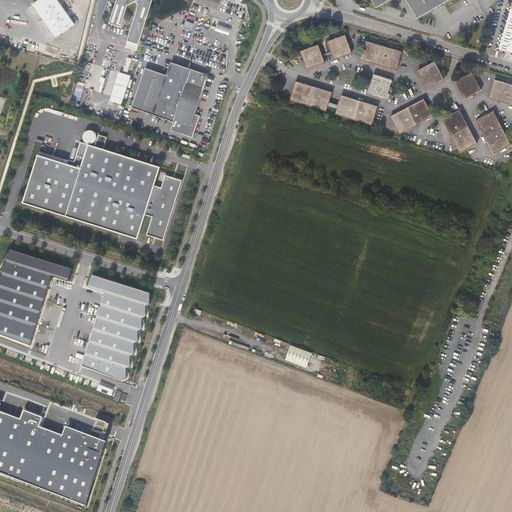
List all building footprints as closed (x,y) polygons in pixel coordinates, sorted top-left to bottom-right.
[(78,26),(60,0),(40,0),(34,4),(60,40),(78,26)] [(138,5),(129,41),(140,44),(151,0),(116,0),(110,23),(120,26),(126,7),(136,2),(138,5)] [(195,0),(195,3),(219,10),(221,0),(195,0)] [(369,0),(375,10),(393,0),(403,0),(416,21),(428,14),(453,0),(369,0)] [(511,3),(500,49),(511,52),(511,3)] [(211,29),(230,34),(232,28),(213,22),(211,29)] [(328,38),(335,57),(353,50),(346,32),(328,38)] [(396,68),(402,49),(367,38),(361,57),(396,68)] [(319,42),(301,48),(308,66),(325,60),(319,42)] [(131,76),(136,61),(128,58),(125,66),(125,65),(123,73),(131,76)] [(146,67),(133,106),(186,124),(183,134),(197,139),(205,116),(199,114),(214,71),(175,58),(169,74),(146,67)] [(426,85),(443,76),(434,59),(417,68),(426,85)] [(466,96),(482,87),(474,71),(457,80),(466,96)] [(123,73),(120,72),(113,98),(123,101),(131,76),(123,73)] [(388,92),(388,89),(390,85),(392,78),(374,73),(368,91),(388,97),(390,92),(388,92)] [(511,83),(497,79),(492,97),(511,103),(511,83)] [(292,99),(327,110),(332,92),(297,81),(292,99)] [(373,124),(378,106),(342,95),(340,102),(339,101),(337,106),(339,106),(337,113),(373,124)] [(430,103),(428,104),(425,97),(392,115),(401,131),(434,114),(430,108),(432,107),(430,103)] [(478,141),(461,108),(444,117),(462,150),(478,141)] [(511,143),(511,142),(495,110),(488,114),(487,112),(483,114),(484,116),(478,119),(496,152),(511,143)] [(89,143),(92,143),(94,142),(96,140),(97,137),(97,135),(95,132),(92,131),(90,131),(87,132),(85,134),(84,137),(85,140),(86,142),(89,143)] [(69,164),(40,155),(25,203),(139,238),(146,215),(152,217),(147,235),(164,240),(182,179),(164,174),(161,187),(154,185),(159,166),(104,149),(107,137),(100,135),(96,147),(81,142),(80,148),(75,162),(70,160),(70,161),(69,164)] [(80,148),(74,146),(70,160),(75,162),(80,148)] [(70,161),(41,152),(40,155),(69,164),(70,161)] [(73,268),(12,249),(5,258),(7,262),(1,270),(4,274),(0,278),(0,333),(31,345),(52,276),(69,281),(73,268)] [(150,293),(93,275),(89,287),(106,293),(83,365),(122,381),(127,378),(127,367),(131,366),(130,355),(135,354),(134,343),(139,341),(138,330),(143,328),(142,317),(146,316),(146,305),(150,304),(150,293)] [(291,345),(285,360),(304,367),(309,352),(291,345)] [(312,352),(307,367),(325,374),(330,359),(312,352)] [(122,393),(117,390),(113,401),(119,403),(122,393)] [(0,406),(2,402),(0,401),(0,473),(87,507),(107,442),(66,427),(63,435),(40,427),(44,418),(25,410),(21,419),(0,411),(0,406)]
